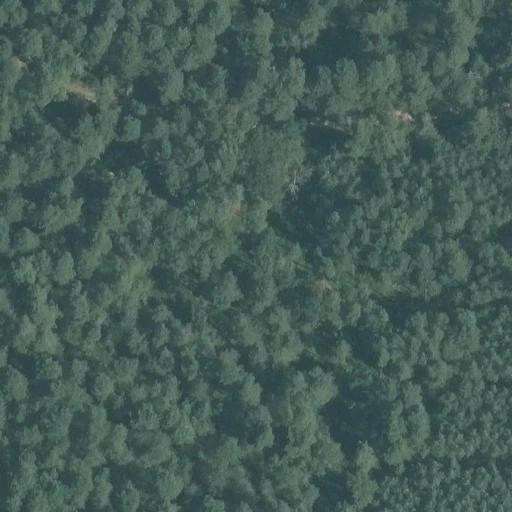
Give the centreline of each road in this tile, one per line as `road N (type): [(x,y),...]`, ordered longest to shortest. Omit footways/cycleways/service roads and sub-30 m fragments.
road 1 (track): [(511,115),(238,127),(145,107),(22,66),(0,47)]
road 2 (track): [(0,217),(238,127)]
